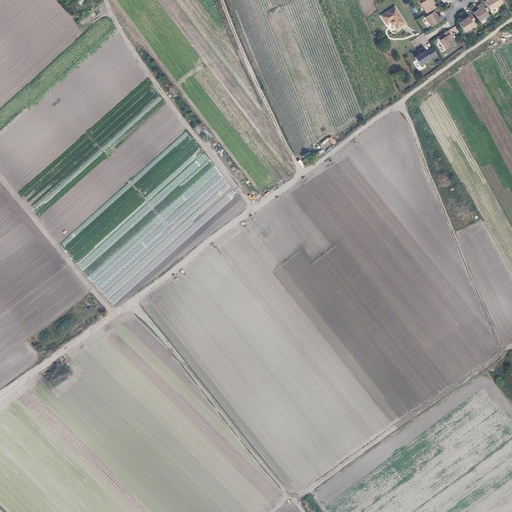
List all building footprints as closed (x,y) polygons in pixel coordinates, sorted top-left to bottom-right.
[(433,1),(432,0),(419,0),(418,1),(426,14),(436,8),(433,4),(432,1),(433,1)] [(503,3),(501,0),(486,0),(485,1),(490,11),(503,3)] [(489,16),(481,4),(477,6),(478,8),(479,9),(477,11),(473,13),(479,22),(489,16)] [(406,24),(395,7),(386,13),(381,16),(387,25),(392,22),(397,30),(406,24)] [(431,27),(444,20),(441,15),(439,16),(438,17),(437,15),(434,11),(425,17),(431,27)] [(478,24),(471,14),(465,18),(466,19),(463,21),(459,23),(465,32),(478,24)] [(452,37),(448,30),(438,37),(446,50),(455,44),(453,40),(451,37),(452,37)] [(436,52),(431,45),(425,49),(424,48),(413,55),(419,63),(436,52)] [(156,66),(151,70),(158,79),(163,76),(156,66)] [(168,83),(164,86),(170,94),(174,91),(168,83)] [(207,135),(199,124),(194,128),(202,139),(207,135)] [(33,254),(48,242),(43,236),(42,237),(27,218),(17,226),(20,229),(18,231),(25,240),(21,243),(22,245),(20,247),(23,246),(27,250),(26,251),(29,255),(32,253),(33,254)] [(56,267),(60,272),(67,268),(63,262),(56,267)]
